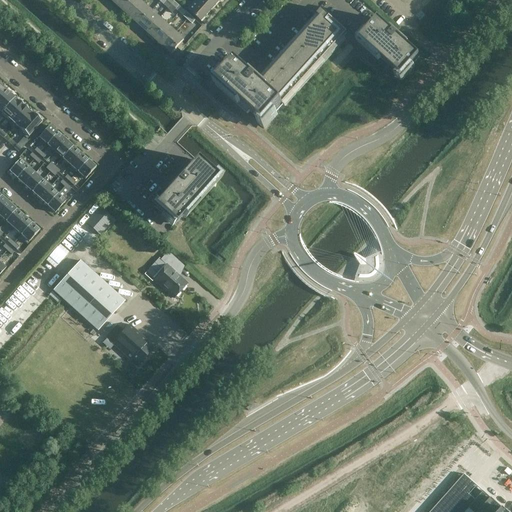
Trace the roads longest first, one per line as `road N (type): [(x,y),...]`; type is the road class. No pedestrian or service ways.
road 1 (tertiary): [(55,511),(228,319),(263,247),(291,234)]
road 2 (tertiary): [(154,511),(361,382),(424,327)]
road 3 (residential): [(0,291),(109,167),(0,61)]
road 4 (tertiary): [(364,355),(193,462),(136,511)]
road 5 (unclassified): [(328,194),(341,159),(402,124),(509,0)]
road 6 (tertiary): [(437,313),(474,262),(511,184)]
road 7 (tertiary): [(173,94),(65,0)]
road 8 (tertiary): [(424,327),(464,364),(511,432)]
road 9 (tertiary): [(511,136),(457,253)]
road 10 (residential): [(173,94),(254,0)]
